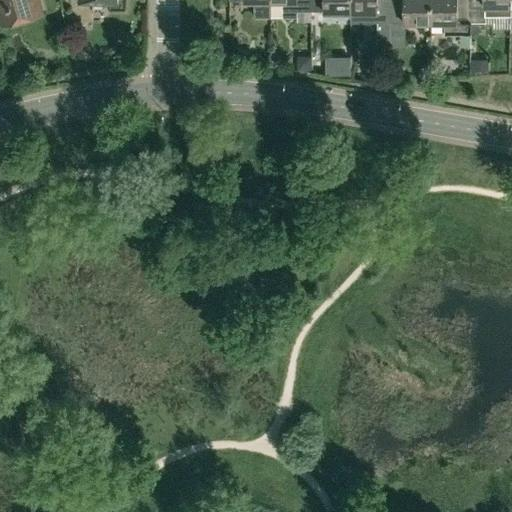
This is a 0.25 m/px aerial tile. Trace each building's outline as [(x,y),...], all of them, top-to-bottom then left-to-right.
[(0,0),(0,11),(4,24),(42,12),(38,0),(0,0)] [(271,0),(254,0),(254,15),(271,15),(271,0)] [(311,10),(311,0),(282,0),(283,16),(297,16),(297,10),(311,10)] [(351,21),(352,21),(351,0),(311,0),(311,10),(312,20),(317,20),(317,10),(351,9),(351,21)] [(391,20),(391,0),(351,0),(352,21),(377,20),(391,20)] [(391,0),(391,20),(432,20),(431,0),(391,0)] [(431,0),(432,20),(445,20),(446,20),(446,33),(460,33),(472,33),(472,20),(471,0),(431,0)] [(471,0),(472,20),(482,20),(495,20),(495,27),(511,27),(511,4),(511,0),(471,0)] [(449,61),(447,73),(463,75),(465,64),(449,61)]
